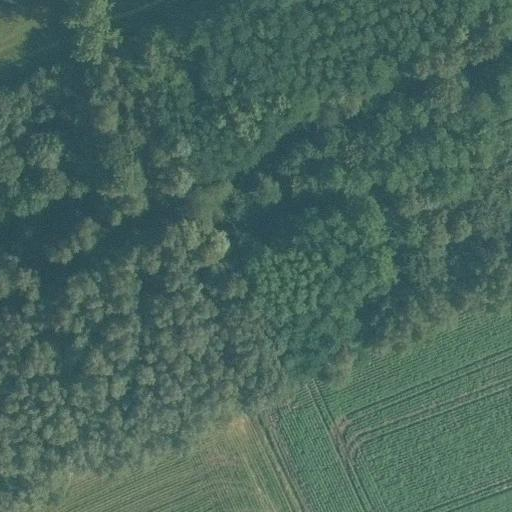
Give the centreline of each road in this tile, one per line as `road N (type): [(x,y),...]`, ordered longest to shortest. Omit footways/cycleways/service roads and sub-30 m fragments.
road 1 (track): [(511,30),(0,241)]
road 2 (track): [(180,0),(0,77)]
